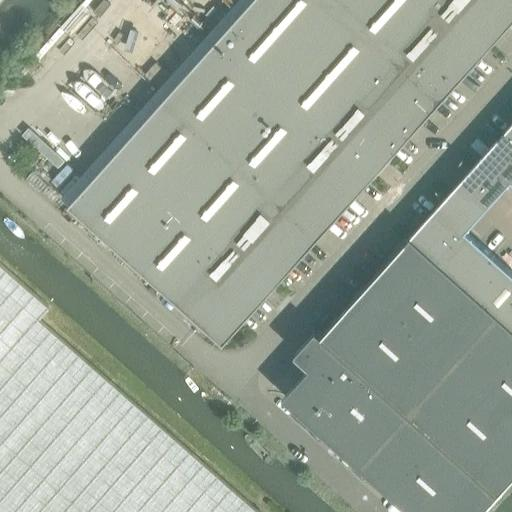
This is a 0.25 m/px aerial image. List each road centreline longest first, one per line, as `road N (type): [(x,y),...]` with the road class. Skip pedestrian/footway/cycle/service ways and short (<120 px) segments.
road 1 (unclassified): [(511,62),(231,369)]
road 2 (unclassified): [(231,369),(0,169)]
road 3 (unclassified): [(379,509),(231,369)]
road 4 (unclassified): [(0,114),(38,86),(116,0)]
